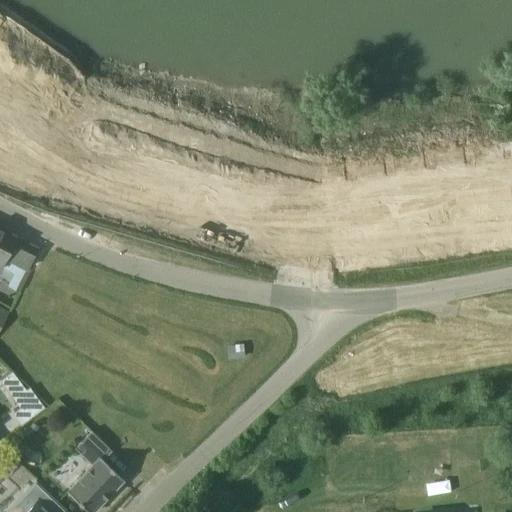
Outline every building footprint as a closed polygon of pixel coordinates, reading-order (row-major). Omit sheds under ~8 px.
[(0,126),(13,106),(12,105),(21,90),(0,76),(0,126)] [(73,116),(54,181),(101,195),(100,199),(112,203),(113,199),(205,226),(204,230),(216,233),(217,229),(264,243),(269,226),(269,225),(278,196),(283,178),(73,116)] [(511,158),(326,168),(330,243),(511,233),(511,158)] [(14,237),(0,229),(0,263),(3,258),(25,270),(36,249),(14,237)] [(0,327),(8,313),(0,308),(0,327)] [(45,408),(36,396),(12,414),(21,426),(45,408)] [(111,451),(90,431),(74,449),(92,466),(66,493),(86,511),(92,511),(122,480),(102,461),(111,451)] [(64,511),(35,483),(16,503),(25,511),(64,511)]
